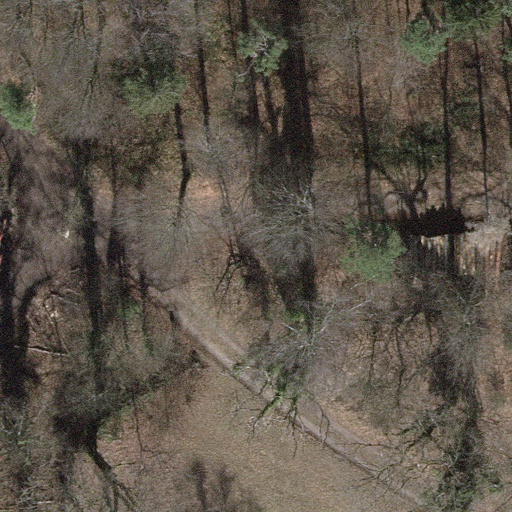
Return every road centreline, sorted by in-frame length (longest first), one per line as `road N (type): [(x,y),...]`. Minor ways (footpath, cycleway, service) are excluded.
road 1 (track): [(0,97),(101,243),(238,358),(453,511)]
road 2 (track): [(0,326),(101,243),(314,205),(511,200)]
